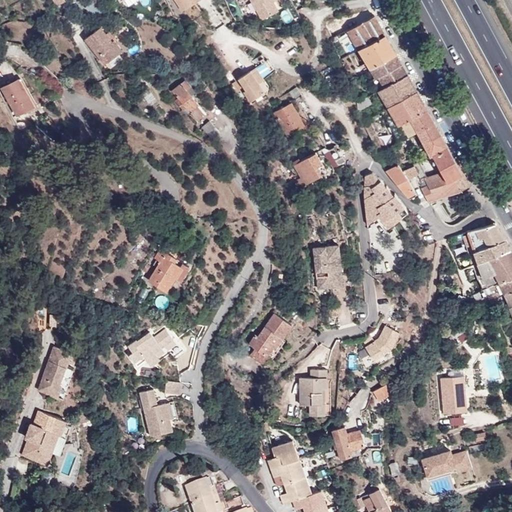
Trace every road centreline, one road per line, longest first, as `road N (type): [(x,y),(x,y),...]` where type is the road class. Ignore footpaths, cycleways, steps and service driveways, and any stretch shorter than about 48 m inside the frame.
road 1 (residential): [(202,448),(197,377),(205,340),(264,224),(256,202),(210,149),(73,99),(93,137),(168,180),(170,200)]
road 2 (residential): [(441,233),(365,162),(359,172),(371,312),(365,325),(323,336)]
road 3 (primary): [(386,0),(502,210)]
road 4 (residential): [(441,233),(420,328),(358,404)]
road 5 (motorway): [(431,0),(511,149)]
